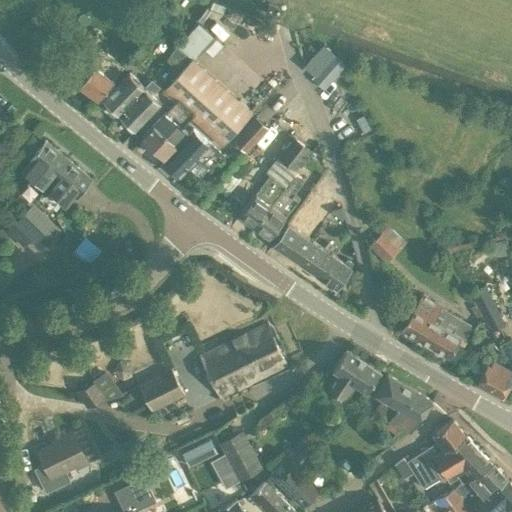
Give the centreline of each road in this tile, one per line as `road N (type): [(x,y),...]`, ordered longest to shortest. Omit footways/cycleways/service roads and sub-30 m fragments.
road 1 (residential): [(375,338),(351,201),(302,73)]
road 2 (tertiary): [(197,218),(74,123),(0,52)]
road 3 (residential): [(0,334),(88,313),(131,290),(197,218)]
road 4 (tertiary): [(375,338),(197,218)]
road 5 (residential): [(320,511),(458,390)]
